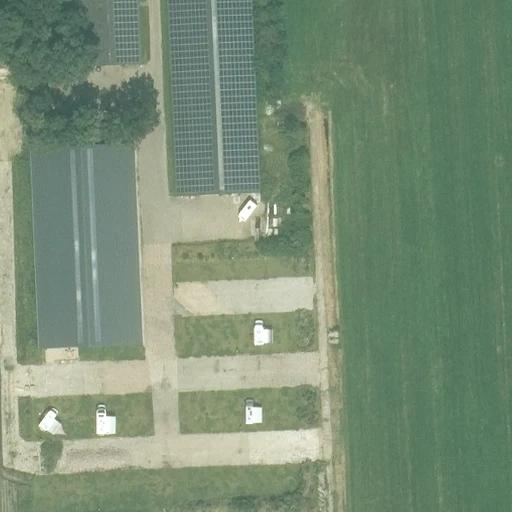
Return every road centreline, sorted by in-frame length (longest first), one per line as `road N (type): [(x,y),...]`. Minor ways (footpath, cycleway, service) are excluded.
road 1 (track): [(319,293),(325,511)]
road 2 (track): [(308,95),(319,293)]
